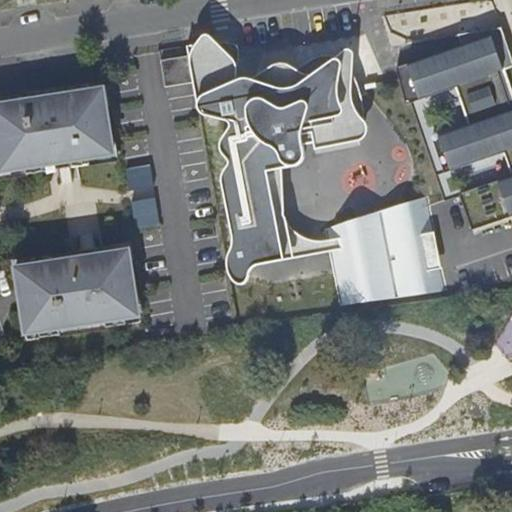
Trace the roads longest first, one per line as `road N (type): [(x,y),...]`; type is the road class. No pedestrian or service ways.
road 1 (residential): [(127,511),(431,456)]
road 2 (residential): [(257,0),(0,44)]
